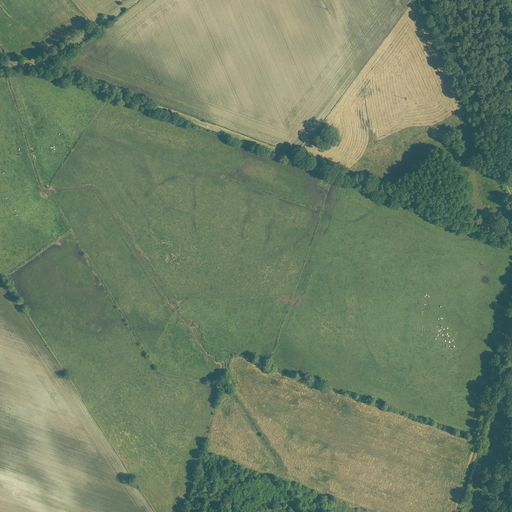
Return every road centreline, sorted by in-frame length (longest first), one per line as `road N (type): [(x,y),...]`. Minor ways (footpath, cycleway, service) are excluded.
road 1 (track): [(458,511),(511,330),(511,185),(424,0)]
road 2 (track): [(511,228),(40,62)]
